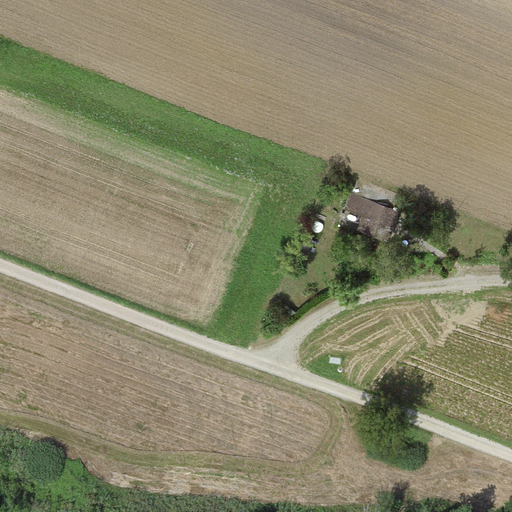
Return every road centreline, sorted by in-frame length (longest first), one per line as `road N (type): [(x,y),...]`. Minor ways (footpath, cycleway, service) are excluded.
road 1 (track): [(511,458),(0,265)]
road 2 (track): [(511,282),(331,308),(303,328),(278,369)]
